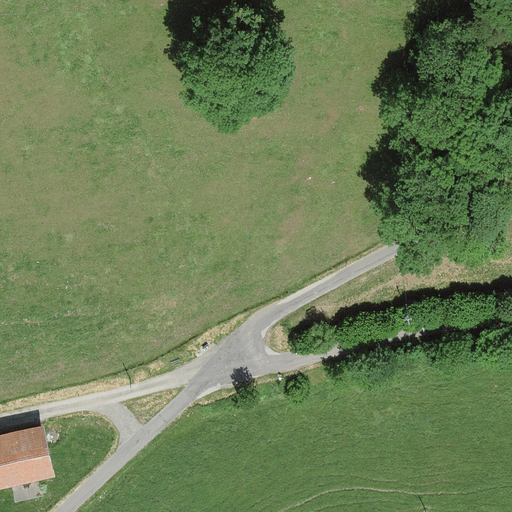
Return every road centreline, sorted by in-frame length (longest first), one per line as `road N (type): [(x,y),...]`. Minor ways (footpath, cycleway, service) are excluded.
road 1 (unclassified): [(218,367),(279,309),(456,219),(511,202)]
road 2 (unclassified): [(511,320),(218,367)]
road 3 (unclassified): [(94,399),(218,367)]
